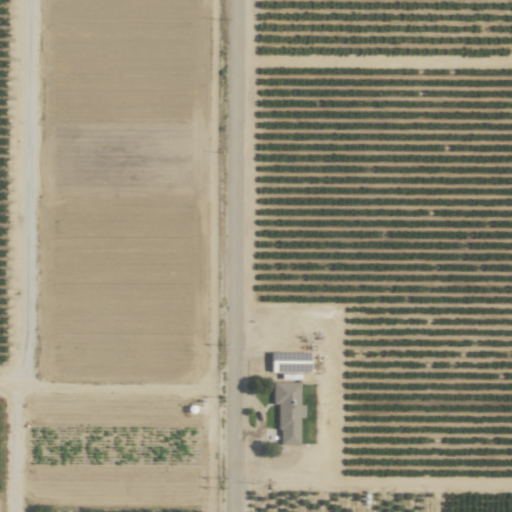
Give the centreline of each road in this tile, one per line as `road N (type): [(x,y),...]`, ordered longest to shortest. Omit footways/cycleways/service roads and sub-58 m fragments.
road 1 (residential): [(239,0),(237,511)]
road 2 (residential): [(26,0),(21,385)]
road 3 (residential): [(0,384),(238,389)]
